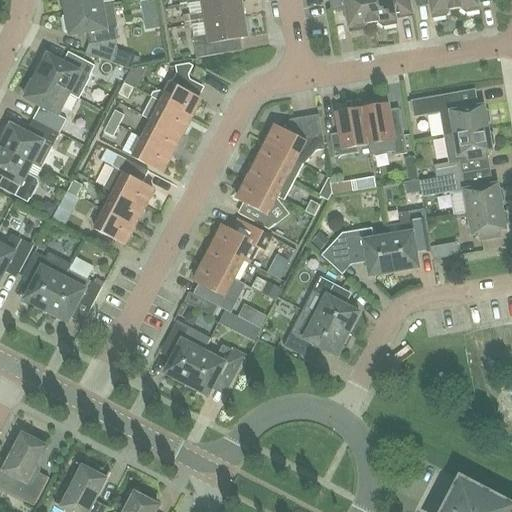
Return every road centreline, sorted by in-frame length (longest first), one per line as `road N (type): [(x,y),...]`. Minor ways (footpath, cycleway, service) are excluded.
road 1 (residential): [(90,406),(251,94),(297,78)]
road 2 (residential): [(343,419),(399,313),(419,300),(511,287)]
road 3 (residential): [(297,78),(511,44)]
road 4 (residential): [(343,419),(290,408),(264,420),(220,477)]
road 5 (residential): [(220,477),(90,406)]
